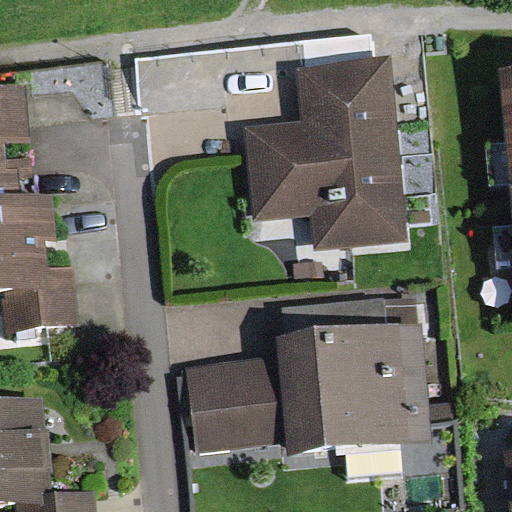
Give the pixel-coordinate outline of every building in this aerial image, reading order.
[(404,249),(390,70),(302,76),(307,134),(250,138),(257,226),(313,222),(316,256),(404,249)] [(511,84),(495,86),(511,235),(511,84)] [(0,186),(26,184),(20,102),(0,103),(0,186)] [(0,305),(2,305),(4,337),(80,333),(76,270),(61,271),(58,206),(0,209),(0,305)] [(429,449),(417,308),(293,318),(295,346),(279,348),(280,370),(287,447),(289,461),(429,449)] [(201,456),(287,447),(280,370),(192,379),(201,456)] [(0,411),(0,511),(47,511),(47,504),(56,503),(52,451),(49,409),(0,411)] [(429,457),(349,461),(350,479),(430,475),(429,457)] [(95,511),(95,501),(56,503),(47,504),(47,511),(95,511)]
